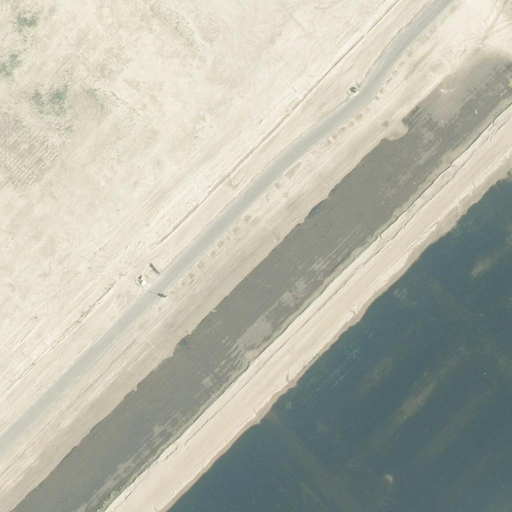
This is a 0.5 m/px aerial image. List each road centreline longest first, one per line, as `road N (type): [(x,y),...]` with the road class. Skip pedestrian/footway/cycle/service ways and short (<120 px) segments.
road 1 (unclassified): [(0,472),(469,0)]
road 2 (unclassified): [(426,0),(0,423)]
